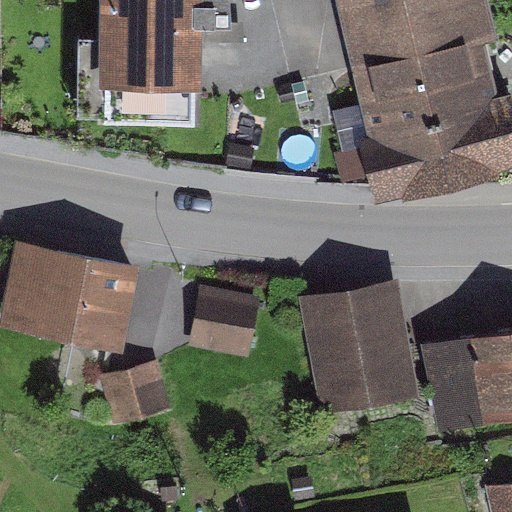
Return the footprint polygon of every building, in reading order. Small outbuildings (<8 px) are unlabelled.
[(188,0),(74,0),(74,91),(188,92),(188,0)] [(511,123),(487,0),(338,0),(370,162),(511,134),(511,123)] [(135,264),(21,246),(9,328),(122,345),(135,264)] [(422,395),(403,279),(318,293),(337,408),(422,395)] [(271,293),(219,282),(207,342),(259,353),(271,293)] [(511,326),(436,341),(449,412),(511,400),(511,326)] [(511,511),(511,486),(492,490),(496,511),(511,511)]
